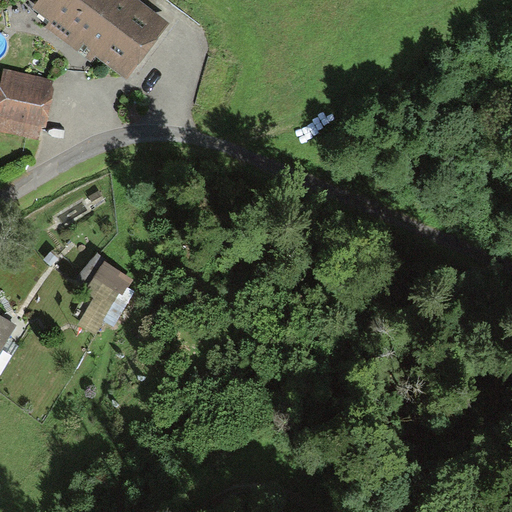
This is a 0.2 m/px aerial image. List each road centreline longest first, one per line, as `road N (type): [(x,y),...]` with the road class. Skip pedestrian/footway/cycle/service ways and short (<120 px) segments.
road 1 (track): [(0,195),(90,143),(183,137),(272,163),(511,268)]
road 2 (track): [(324,511),(293,485),(262,475),(210,494),(194,511)]
